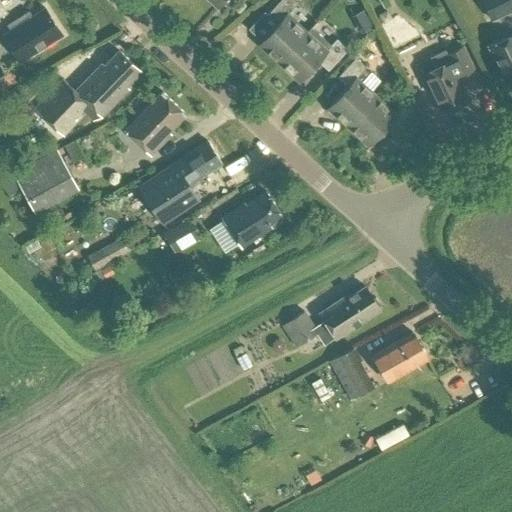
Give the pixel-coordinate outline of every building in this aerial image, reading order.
[(259,44),(278,62),(307,31),(287,13),(297,3),(294,0),(279,0),(267,13),(278,23),(259,44)] [(511,0),(480,0),(489,18),(511,7),(511,0)] [(2,34),(19,61),(55,39),(51,33),(58,28),(44,7),(31,16),(29,13),(21,19),(17,18),(7,24),(10,29),(2,34)] [(278,62),(298,80),(318,60),(328,69),(347,48),(336,39),(326,49),(307,31),(278,62)] [(511,33),(488,45),(505,81),(511,77),(511,33)] [(422,73),(441,112),(469,98),(457,75),(473,67),(463,46),(446,54),(450,60),(422,73)] [(63,78),(35,107),(34,108),(62,135),(85,112),(93,119),(101,115),(128,87),(126,85),(140,70),(118,49),(104,64),(102,62),(74,90),(63,78)] [(419,69),(412,54),(401,59),(407,74),(419,69)] [(328,107),(348,126),(376,95),(356,77),(366,66),(355,56),(336,77),(347,87),(328,107)] [(161,90),(123,128),(149,153),(170,133),(168,130),(185,113),(161,90)] [(348,126),(367,144),(386,123),(397,133),(416,112),(405,102),(395,113),(376,95),(348,126)] [(199,199),(191,186),(212,173),(210,170),(224,160),(210,138),(138,186),(163,223),(199,199)] [(10,172),(33,213),(77,188),(55,148),(10,172)] [(270,223),(282,215),(266,191),(246,204),(244,201),(220,217),(241,247),(272,226),(270,223)] [(51,214),(56,223),(65,218),(60,209),(51,214)] [(190,219),(168,232),(176,247),(198,235),(190,219)] [(141,222),(117,235),(118,237),(86,255),(92,266),(125,249),(126,251),(150,238),(141,222)] [(56,246),(49,233),(37,239),(44,252),(56,246)] [(282,324),(296,346),(317,332),(325,344),(379,308),(377,305),(378,302),(375,297),(372,297),(364,285),(349,295),(347,293),(319,312),(324,320),(314,326),(303,310),(282,324)] [(373,354),(388,380),(427,357),(412,331),(373,354)] [(241,345),(229,348),(234,363),(245,360),(241,345)] [(329,360),(351,398),(375,385),(361,359),(363,358),(355,345),(329,360)]
